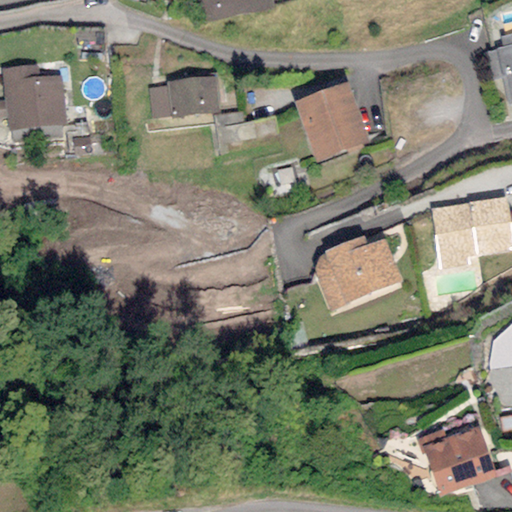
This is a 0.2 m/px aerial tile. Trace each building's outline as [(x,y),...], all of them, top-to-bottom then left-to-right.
[(270,0),(203,0),(208,18),(271,5),(270,0)] [(511,36),(505,38),(507,50),(496,52),(500,76),(508,75),(511,98),(511,36)] [(37,66),(6,69),(11,127),(63,122),(59,78),(38,80),(37,66)] [(170,89),(152,91),(155,115),(219,109),(216,78),(169,82),(170,89)] [(343,87),(298,102),(316,156),(362,141),(343,87)] [(246,114),(217,119),(222,148),(276,140),(273,119),(248,123),(246,114)] [(91,152),(89,137),(75,139),(77,154),(91,152)] [(511,223),(509,201),(435,210),(442,267),(469,264),(468,255),(511,249),(511,223)] [(367,250),(363,240),(326,255),(318,272),(332,306),(400,279),(385,243),(367,250)] [(494,474),(479,431),(450,442),(446,431),(425,438),(444,491),(494,474)]
